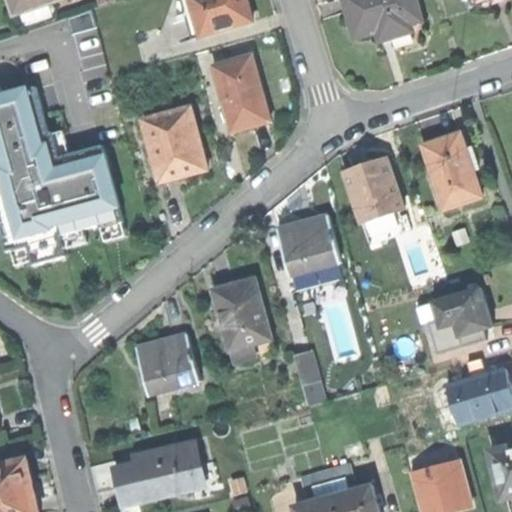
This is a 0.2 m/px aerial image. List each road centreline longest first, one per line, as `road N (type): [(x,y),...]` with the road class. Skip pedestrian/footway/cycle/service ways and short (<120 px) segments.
road 1 (residential): [(47,369),(335,132)]
road 2 (residential): [(335,132),(511,65)]
road 3 (residential): [(47,369),(80,511)]
road 4 (residential): [(295,0),(335,132)]
